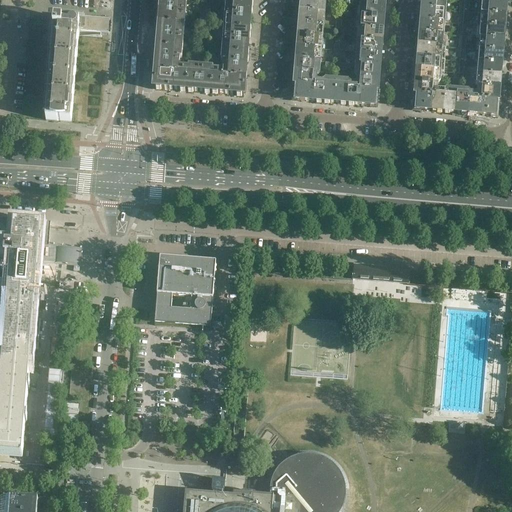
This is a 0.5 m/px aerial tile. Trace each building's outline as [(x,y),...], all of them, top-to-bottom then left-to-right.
[(183,16),(184,2),(161,0),(161,1),(160,2),(159,6),(161,7),(160,13),(174,14),(174,16),(183,16)] [(323,14),(324,2),(302,0),(301,5),(300,6),(300,10),(301,11),(301,12),(323,14)] [(444,12),(444,0),(423,0),(423,3),(422,4),(421,8),(422,9),(422,10),(444,12)] [(505,17),(505,16),(506,9),(506,5),(484,3),(483,15),(505,17)] [(384,12),(384,7),(363,5),(362,17),(383,19),(384,18),(385,17),(385,13),(384,12)] [(252,14),(252,10),(251,9),(251,8),(228,6),(227,16),(236,17),(236,19),(250,20),(250,15),(252,14)] [(443,24),(444,12),(422,10),(422,15),(421,16),(420,20),(421,21),(421,22),(443,24)] [(322,26),(323,14),(301,12),(300,18),(299,18),(299,22),(300,23),(300,25),(322,26)] [(182,27),(183,16),(174,16),(174,14),(160,13),(160,18),(158,19),(158,22),(158,23),(159,24),(159,25),(182,27)] [(504,29),(504,28),(505,22),(505,17),(483,15),(482,27),(504,29)] [(249,25),(250,20),(236,19),(236,17),(227,16),(226,30),(249,32),(249,31),(250,30),(251,26),(249,25)] [(383,24),(383,19),(362,17),(358,17),(357,29),(361,30),(382,31),(383,30),(384,29),(384,25),(383,24)] [(108,21),(79,19),(76,19),(70,18),(68,18),(66,18),(64,18),(62,18),(62,22),(79,23),(78,32),(102,34),(106,35),(107,34),(107,24),(107,22),(108,21)] [(78,32),(79,23),(62,22),(54,21),(53,30),(52,40),(52,48),(51,48),(51,56),(50,66),(49,74),(50,74),(49,84),(48,84),(48,92),(47,102),(46,110),(47,110),(46,121),(71,123),(72,112),(73,106),(73,104),(72,104),(73,94),(74,94),(74,86),(75,76),(76,68),(75,68),(76,58),(77,58),(77,50),(78,40),(78,32)] [(442,36),(443,24),(421,22),(421,27),(420,28),(419,32),(420,33),(420,34),(442,36)] [(181,41),(182,27),(159,25),(159,26),(158,26),(157,31),(159,32),(158,37),(172,38),(172,40),(181,41)] [(321,38),(322,26),(300,25),(299,30),(298,30),(298,35),(299,36),(299,37),(321,38)] [(503,41),(503,40),(504,34),(504,29),(482,27),(481,39),(503,41)] [(250,38),(250,34),(249,33),(249,32),(226,30),(225,41),(234,41),(234,43),(248,44),(248,39),(250,38)] [(382,36),(382,31),(361,30),(360,42),(381,43),(382,42),(383,42),(383,37),(382,36)] [(447,37),(442,36),(420,34),(420,39),(419,40),(418,44),(419,45),(419,46),(441,48),(446,49),(447,37)] [(180,51),(181,41),(172,40),(172,38),(158,37),(158,42),(156,43),(156,47),(157,48),(157,49),(180,51)] [(320,51),(321,38),(299,37),(298,42),(297,43),(297,47),(298,48),(298,49),(320,51)] [(502,53),(502,52),(503,46),(503,41),(481,39),(480,51),(502,53)] [(247,50),(248,44),(234,43),(234,41),(225,41),(224,55),(247,56),(247,55),(248,55),(249,51),(247,50)] [(381,49),(381,43),(360,42),(359,54),(380,56),(381,55),(382,54),(382,50),(381,49)] [(440,60),(441,48),(419,46),(419,52),(418,52),(417,57),(418,58),(418,59),(440,60)] [(179,60),(180,51),(157,49),(157,50),(156,51),(155,55),(157,56),(156,61),(178,63),(178,60),(179,60)] [(319,63),(320,51),(298,49),(297,54),(296,55),(296,59),(297,60),(297,61),(319,63)] [(501,65),(501,64),(502,58),(502,53),(480,51),(479,64),(501,65)] [(381,62),(380,61),(380,56),(359,54),(358,66),(379,68),(380,67),(381,66),(381,62)] [(248,63),(248,58),(247,58),(247,56),(224,55),(223,64),(225,64),(224,67),(246,69),(246,63),(248,63)] [(446,61),(440,60),(418,59),(418,64),(417,65),(416,69),(417,70),(417,71),(439,73),(445,73),(446,61)] [(179,70),(177,67),(178,63),(156,61),(156,66),(156,67),(154,67),(154,71),(155,72),(155,73),(175,75),(179,75),(179,70)] [(318,74),(319,63),(297,61),(296,66),(295,67),(295,71),(296,72),(296,73),(316,75),(317,75),(318,74)] [(500,78),(500,76),(501,70),(501,65),(479,64),(478,76),(500,78)] [(380,74),(379,73),(379,68),(358,66),(357,77),(358,78),(358,79),(358,78),(378,80),(379,79),(380,78),(380,74)] [(245,74),(246,69),(224,67),(224,71),(222,74),(221,79),(225,79),(245,81),(245,80),(246,79),(247,75),(245,74)] [(187,92),(188,71),(179,70),(179,75),(175,75),(173,91),(180,92),(180,93),(184,94),(185,92),(187,92)] [(199,93),(200,79),(202,79),(203,71),(188,70),(188,71),(187,92),(187,93),(188,94),(192,94),(193,93),(199,93)] [(211,94),(213,73),(213,72),(203,71),(202,79),(200,79),(199,93),(204,94),(205,95),(209,96),(210,94),(211,94)] [(438,83),(439,73),(417,71),(417,76),(416,77),(415,81),(416,82),(416,83),(436,85),(438,83)] [(173,91),(175,75),(155,73),(154,90),(155,90),(156,91),(160,92),(161,90),(173,91)] [(224,96),(225,79),(221,79),(222,74),(213,73),(211,94),(212,95),(212,96),(217,96),(218,95),(224,96)] [(315,81),(316,75),(296,73),(295,78),(294,79),(294,83),(295,84),(295,85),(311,87),(316,87),(316,84),(317,83),(315,81)] [(499,90),(499,89),(500,83),(500,78),(478,76),(477,86),(479,88),(499,90)] [(379,86),(378,85),(378,80),(358,78),(358,79),(358,84),(356,86),(357,88),(357,90),(361,91),(377,92),(378,91),(379,90),(379,86)] [(244,97),(245,81),(225,79),(224,96),(236,97),(237,98),(241,98),(242,97),(244,97)] [(335,105),(337,83),(325,82),(324,83),(323,104),(324,105),(328,105),(330,104),(335,105)] [(324,83),(317,83),(316,84),(316,87),(311,87),(310,103),(315,103),(316,104),(321,105),(322,104),(323,104),(324,83)] [(347,106),(349,85),(348,84),(347,83),(337,83),(335,105),(340,105),(341,106),(345,107),(346,106),(347,106)] [(436,90),(436,85),(416,83),(416,88),(415,89),(414,93),(415,94),(415,95),(431,97),(436,97),(436,94),(438,92),(436,90)] [(310,103),(311,87),(295,85),(293,101),(310,103)] [(360,107),(361,91),(357,90),(357,88),(356,86),(349,85),(347,106),(348,106),(349,107),(353,107),(354,106),(360,107)] [(498,102),(498,101),(499,95),(499,90),(479,88),(478,94),(477,95),(476,95),(478,97),(477,100),(482,101),(498,102)] [(376,108),(377,92),(361,91),(360,107),(376,108)] [(430,112),(436,113),(442,113),(443,113),(445,93),(438,92),(436,94),(436,97),(431,97),(430,112)] [(443,113),(444,113),(450,114),(455,114),(457,92),(446,92),(445,93),(443,113)] [(455,114),(460,115),(467,115),(468,115),(469,95),(468,93),(457,92),(455,114)] [(430,112),(431,97),(415,95),(414,111),(430,112)] [(468,115),(475,116),(481,116),(482,101),(477,100),(478,97),(476,95),(469,95),(468,115)] [(497,118),(498,102),(482,101),(481,116),(497,118)] [(31,244),(40,245),(42,228),(14,226),(12,243),(13,243),(21,244),(24,244),(28,244),(31,244)] [(7,243),(6,246),(0,245),(0,260),(5,261),(6,260),(11,260),(11,262),(11,264),(10,276),(10,278),(7,315),(7,317),(7,319),(4,347),(4,349),(4,350),(1,386),(1,387),(1,388),(0,399),(0,454),(22,457),(23,443),(24,440),(24,437),(35,301),(35,298),(36,295),(36,286),(37,273),(38,264),(38,262),(39,259),(40,245),(31,244),(28,244),(28,243),(27,243),(27,242),(26,242),(25,242),(25,243),(24,243),(24,244),(21,244),(13,243),(12,243),(7,243)] [(55,264),(38,262),(38,264),(80,268),(82,249),(40,245),(39,257),(51,258),(53,258),(53,260),(56,261),(57,249),(78,251),(77,265),(55,264)] [(57,249),(56,261),(55,264),(71,265),(77,265),(78,251),(57,249)] [(173,265),(160,264),(157,296),(157,300),(171,301),(171,297),(190,299),(189,303),(213,305),(213,301),(215,270),(215,269),(179,266),(173,265)] [(409,285),(410,270),(408,270),(408,271),(395,270),(395,269),(394,269),(394,270),(388,269),(388,268),(388,269),(376,268),(376,267),(375,268),(370,268),(370,267),(369,267),(369,268),(356,267),(356,266),(354,265),(353,281),(360,281),(407,285),(409,285)] [(253,281),(253,289),(267,290),(267,281),(253,281)] [(252,292),(251,300),(265,301),(265,293),(252,292)] [(239,320),(225,319),(224,328),(239,330),(239,320)] [(270,492),(270,489),(272,479),(273,478),(278,469),(280,468),(287,461),(289,460),(298,457),(300,456),(310,455),(312,456),(322,458),(323,459),(332,464),(333,465),(340,473),(341,474),(345,484),(345,486),(346,496),(346,497),(343,507),(343,509),(342,510),(340,511),(344,511),(345,511),(346,508),(349,498),(349,496),(349,490),(348,485),(348,483),(344,473),(342,471),(336,463),(334,461),(325,456),(320,454),(310,452),(300,453),(297,453),(293,455),(287,457),(285,458),(280,462),(278,465),(276,467),(273,472),(269,478),(266,489),(266,491),(270,492)] [(222,499),(222,496),(222,494),(224,495),(225,482),(220,482),(212,481),(212,487),(211,494),(213,494),(213,495),(212,506),(190,504),(189,511),(340,511),(342,510),(343,509),(343,507),(346,497),(346,496),(345,486),(345,484),(341,474),(340,473),(333,465),(332,464),(323,459),(322,458),(312,456),(310,455),(300,456),(298,457),(289,460),(287,461),(280,468),(278,469),(273,478),(272,479),(270,489),(270,492),(269,497),(269,503),(222,499)] [(37,511),(38,503),(26,502),(26,504),(21,503),(20,503),(20,501),(8,500),(8,501),(8,502),(6,511),(37,511)]
